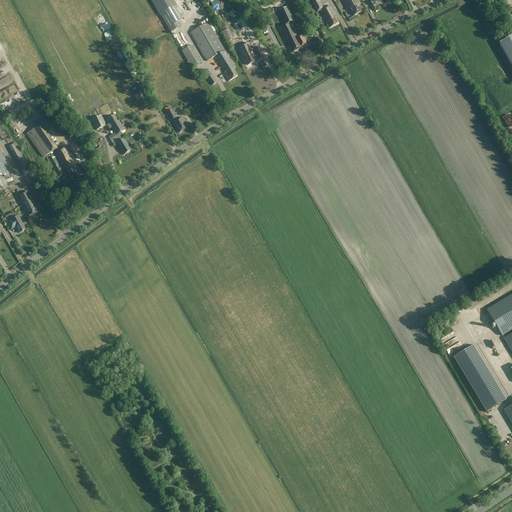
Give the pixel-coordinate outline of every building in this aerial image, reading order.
[(170,0),(151,0),(161,15),(171,9),(175,7),(170,0)] [(310,0),(318,15),(321,13),(327,23),(328,22),(331,27),(338,24),(335,18),(337,18),(330,6),(324,9),(318,0),(310,0)] [(354,16),(362,12),(358,6),(360,4),(357,0),(342,0),(346,7),(348,6),(354,16)] [(279,11),(286,25),(279,28),(288,46),(289,46),(292,52),(307,45),(302,35),(298,37),(290,22),(293,20),(286,7),(279,11)] [(182,26),(171,9),(161,15),(171,33),(182,26)] [(235,21),(244,42),(248,40),(251,39),(241,18),(235,21)] [(229,82),(237,76),(233,69),(235,68),(208,23),(190,33),(207,61),(215,57),(225,73),(224,73),(229,82)] [(176,37),(181,46),(189,41),(184,33),(176,37)] [(511,37),(500,44),(511,65),(511,37)] [(248,65),(256,62),(254,57),(255,56),(249,43),(237,48),(243,60),(245,59),(248,65)] [(192,69),(203,62),(192,45),(181,51),(192,69)] [(212,86),(217,83),(211,75),(209,71),(204,74),(207,78),(212,86)] [(165,109),(168,116),(165,117),(168,123),(177,118),(170,106),(165,109)] [(98,117),(93,120),(92,121),(96,130),(106,125),(102,115),(98,117)] [(131,150),(124,139),(121,133),(125,130),(116,115),(106,121),(108,125),(106,126),(109,130),(111,129),(115,136),(114,137),(118,143),(117,144),(118,145),(117,146),(120,150),(121,149),(122,151),(122,152),(124,155),(126,154),(127,154),(129,153),(129,152),(131,150)] [(179,133),(188,128),(184,122),(185,121),(183,117),(172,123),(175,129),(176,128),(179,133)] [(45,157),(58,178),(64,174),(51,153),(57,150),(42,125),(27,134),(43,158),(45,157)] [(24,176),(31,172),(15,143),(9,147),(24,176)] [(85,154),(91,151),(86,144),(81,147),(85,154)] [(70,178),(80,172),(74,160),(73,161),(66,147),(55,153),(65,171),(66,170),(70,178)] [(0,189),(15,183),(0,152),(0,151),(0,189)] [(27,191),(17,196),(25,212),(26,211),(29,217),(38,212),(34,204),(27,191)] [(22,223),(21,222),(19,218),(18,216),(10,220),(10,221),(7,223),(11,231),(16,228),(19,233),(25,230),(21,224),(22,223)] [(502,336),(511,329),(511,294),(487,310),(502,336)] [(476,313),(478,319),(485,317),(482,311),(476,313)] [(486,412),(507,400),(474,345),(453,357),(486,412)]
